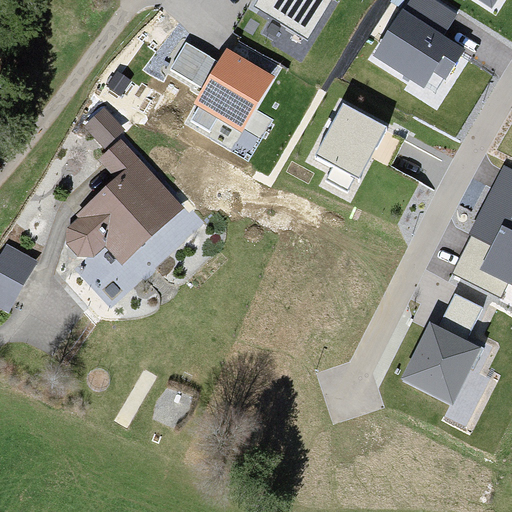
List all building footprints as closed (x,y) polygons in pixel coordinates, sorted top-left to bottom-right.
[(258,0),(255,6),(307,38),(330,0),(258,0)] [(436,0),(408,0),(402,10),(443,36),(457,13),(436,0)] [(402,10),(374,54),(425,86),(434,73),(443,79),(463,48),(443,36),(402,10)] [(170,69),(204,90),(219,65),(186,44),(170,69)] [(204,90),(195,104),(200,107),(192,121),(207,130),(216,116),(241,132),(274,79),(228,51),(219,65),(204,90)] [(341,107),(314,159),(332,168),(325,182),(345,192),(352,178),(357,181),(384,129),(341,107)] [(102,110),(85,126),(105,147),(122,131),(102,110)] [(118,178),(68,229),(64,245),(77,257),(94,257),(103,248),(123,267),(185,204),(119,140),(99,160),(118,178)] [(511,173),(503,170),(452,274),(502,298),(509,283),(511,285),(511,173)] [(3,250),(0,254),(0,308),(7,312),(33,265),(3,250)] [(438,329),(430,325),(403,379),(451,402),(478,349),(465,342),(482,308),(455,295),(438,329)]
